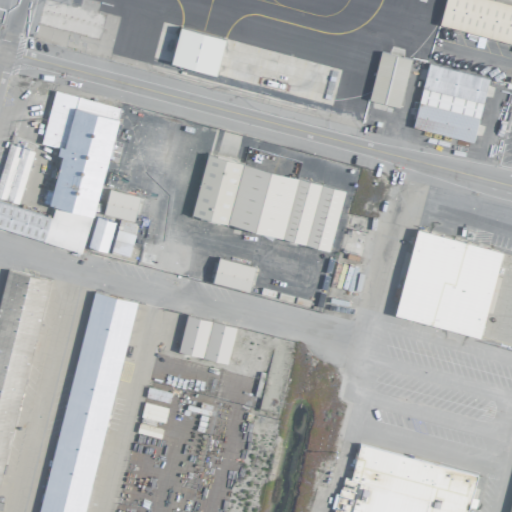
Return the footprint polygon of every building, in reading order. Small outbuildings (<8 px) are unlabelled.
[(443,0),(438,26),(511,42),(511,3),(496,0),(443,0)] [(176,25),(166,62),(212,75),(222,38),(176,25)] [(409,57),(378,51),(367,100),(399,107),(409,57)] [(486,77),(426,63),(411,128),(472,141),(486,77)] [(117,106),(52,90),(39,143),(59,148),(46,203),(52,205),(50,214),(0,202),(0,229),(82,250),(117,106)] [(0,163),(0,198),(18,202),(30,149),(5,143),(0,163)] [(342,187),(204,154),(189,215),(327,248),(342,187)] [(137,195),(106,187),(100,212),(131,220),(137,195)] [(105,251),(112,220),(93,216),(86,246),(105,251)] [(108,251),(126,256),(135,223),(118,218),(108,251)] [(479,335),(499,248),(413,228),(393,315),(479,335)] [(210,282),(247,288),(251,263),(215,257),(210,282)] [(0,484),(42,277),(0,268),(0,484)] [(39,511),(84,511),(129,299),(85,290),(39,511)] [(233,325),(183,314),(176,352),(225,362),(233,325)] [(475,472),(356,444),(348,477),(341,476),(337,493),(334,492),(329,511),(464,511),(466,506),(473,507),(475,498),(470,497),(475,472)]
